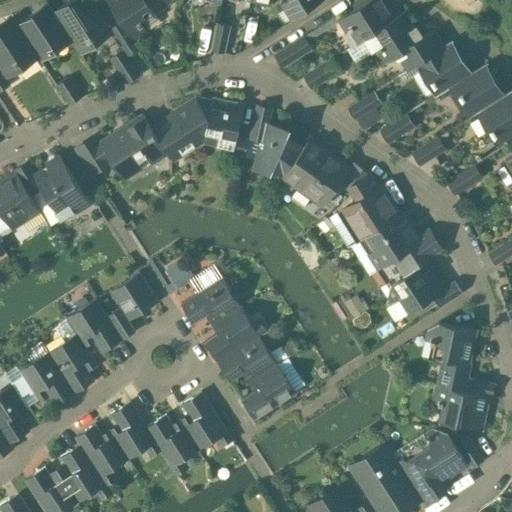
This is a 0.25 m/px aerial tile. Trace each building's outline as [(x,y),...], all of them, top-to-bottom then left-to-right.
[(90,0),(72,0),(69,2),(71,5),(55,15),(66,32),(75,45),(86,38),(87,40),(108,27),(90,0)] [(106,0),(120,20),(134,41),(135,41),(148,32),(141,21),(155,12),(151,6),(160,0),(168,0),(169,0),(106,0)] [(291,0),(300,15),(323,0),(291,0)] [(383,0),(368,0),(338,20),(345,32),(349,30),(356,42),(365,36),(395,17),(383,0)] [(55,15),(49,5),(35,15),(33,13),(17,24),(34,50),(35,52),(38,57),(49,50),(49,51),(55,47),(51,42),(66,32),(55,15)] [(395,17),(365,36),(383,63),(400,52),(410,67),(420,61),(444,45),(433,28),(421,36),(405,11),(395,17)] [(13,17),(0,25),(0,70),(2,73),(35,52),(34,50),(17,24),(13,17)] [(134,41),(120,20),(109,28),(124,51),(126,55),(139,47),(135,41),(134,41)] [(227,53),(232,23),(220,21),(214,51),(227,53)] [(303,36),(275,54),(283,66),(311,48),(303,36)] [(470,73),(450,42),(444,45),(420,61),(440,92),(453,84),(470,73)] [(126,55),(124,51),(112,59),(126,81),(138,74),(126,55)] [(333,57),(304,75),(312,87),(341,69),(333,57)] [(470,73),(453,84),(472,114),(478,111),(505,94),(485,64),(470,73)] [(2,73),(0,70),(0,88),(8,83),(2,73)] [(82,96),(68,75),(55,84),(69,105),(82,96)] [(511,89),(505,94),(478,111),(499,143),(511,134),(511,89)] [(372,91),(350,105),(358,119),(380,104),(372,91)] [(197,104),(188,109),(186,107),(181,106),(177,108),(176,113),(174,115),(190,140),(191,141),(197,142),(206,137),(207,132),(235,138),(234,139),(236,139),(244,103),(213,96),(211,106),(197,104)] [(152,128),(142,113),(122,127),(123,128),(100,143),(112,161),(116,158),(120,164),(119,165),(119,167),(118,169),(118,171),(119,172),(120,174),(122,175),(123,176),(126,177),(129,176),(131,174),(132,173),(133,171),(133,169),(133,166),(147,157),(152,165),(169,154),(152,128)] [(405,114),(381,129),(389,142),(413,126),(405,114)] [(174,115),(152,128),(169,154),(190,140),(174,115)] [(264,123),(253,120),(249,138),(260,141),(264,123)] [(280,126),(264,123),(260,141),(254,168),(271,172),(274,166),(284,173),(303,147),(286,135),(279,134),(280,126)] [(100,143),(95,135),(74,148),(91,174),(112,161),(100,143)] [(437,137),(413,152),(421,164),(445,149),(437,137)] [(284,173),(283,175),(296,184),(316,157),(303,147),(284,173)] [(347,167),(322,149),(316,157),(296,184),(322,203),(333,188),(337,187),(340,183),(340,178),(347,167)] [(86,196),(60,156),(34,173),(32,174),(41,187),(59,214),(86,196)] [(41,187),(32,174),(34,173),(26,161),(14,169),(16,171),(17,173),(31,194),(41,187)] [(472,165),(448,180),(456,193),(480,177),(472,165)] [(17,173),(16,171),(0,182),(0,211),(0,212),(11,228),(40,209),(31,194),(17,173)] [(369,173),(349,186),(358,200),(378,187),(369,173)] [(378,187),(358,200),(359,201),(344,211),(361,238),(366,235),(398,214),(380,186),(378,187)] [(398,214),(366,235),(385,264),(402,253),(422,240),(412,224),(409,226),(401,213),(398,214)] [(422,240),(402,253),(412,268),(420,264),(441,250),(431,234),(422,240)] [(511,237),(489,253),(497,264),(511,254),(511,237)] [(171,292),(196,278),(184,257),(159,272),(171,292)] [(461,293),(453,281),(442,289),(432,274),(428,277),(420,264),(412,268),(389,283),(387,295),(391,303),(400,297),(408,311),(432,296),(439,307),(461,293)] [(382,282),(393,279),(388,265),(378,268),(382,282)] [(139,271),(110,290),(120,307),(129,320),(158,301),(139,271)] [(222,276),(180,303),(194,324),(212,312),(217,321),(240,306),(222,276)] [(355,314),(369,307),(361,292),(347,299),(355,314)] [(95,298),(66,316),(66,317),(76,333),(76,332),(81,340),(90,334),(101,352),(122,339),(107,315),(95,298)] [(259,334),(240,306),(217,321),(223,329),(204,341),(217,361),(259,334)] [(129,320),(120,307),(107,315),(122,339),(135,331),(129,320)] [(477,330),(439,322),(427,330),(424,340),(435,342),(437,345),(434,357),(445,359),(439,385),(464,391),(467,377),(470,362),(467,362),(470,346),(465,345),(467,338),(475,340),(477,330)] [(76,333),(48,351),(74,392),(95,379),(87,368),(95,363),(81,340),(76,332),(76,333)] [(277,363),(259,334),(217,361),(230,381),(248,370),(254,378),(277,363)] [(74,392),(48,351),(19,370),(37,399),(46,393),(54,405),(74,392)] [(277,363),(254,378),(259,386),(241,398),(254,419),(296,392),(277,363)] [(494,382),(467,377),(464,391),(470,392),(486,396),(491,396),(494,382)] [(13,383),(0,390),(0,427),(10,443),(10,442),(30,430),(18,412),(27,406),(13,383)] [(439,385),(435,384),(432,402),(444,405),(448,413),(447,420),(481,427),(482,425),(480,424),(484,408),(486,396),(470,392),(464,391),(439,385)] [(80,443),(61,455),(72,472),(56,482),(45,465),(25,478),(46,511),(60,511),(107,482),(102,475),(156,441),(172,466),(227,430),(201,390),(181,403),(192,420),(177,430),(166,413),(147,425),(130,399),(110,413),(120,428),(104,438),(94,422),(75,435),(80,443)] [(0,456),(13,447),(10,442),(10,443),(0,427),(0,456)] [(466,461),(455,443),(447,431),(432,428),(423,433),(426,439),(416,446),(419,451),(399,464),(402,469),(410,480),(429,468),(438,481),(439,483),(455,472),(453,469),(466,461)] [(483,459),(467,435),(455,443),(466,461),(471,467),(483,459)] [(379,447),(373,451),(372,455),(373,457),(364,463),(360,478),(357,480),(370,501),(377,511),(396,511),(401,509),(398,504),(409,496),(410,493),(407,488),(412,484),(410,480),(402,469),(399,464),(389,447),(384,450),(383,448),(379,447)] [(438,481),(429,468),(410,480),(412,484),(413,485),(425,504),(444,491),(439,483),(438,481)] [(357,511),(356,510),(340,485),(307,506),(310,511),(357,511)] [(31,511),(19,493),(0,504),(0,507),(3,511),(31,511)] [(377,511),(370,501),(356,510),(357,511),(377,511)]
